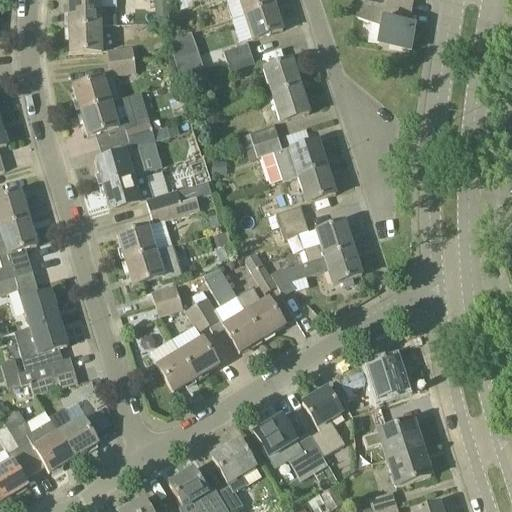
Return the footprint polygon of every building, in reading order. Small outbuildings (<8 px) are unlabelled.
[(68,31),(100,30),(100,29),(115,29),(115,11),(116,11),(115,0),(98,0),(99,3),(67,4),(68,31)] [(169,23),(169,15),(169,0),(154,0),(155,23),(169,23)] [(224,0),(232,23),(244,18),(274,8),(271,0),(224,0)] [(417,0),(358,0),(357,5),(411,14),(413,2),(417,2),(417,0)] [(357,5),(355,20),(380,29),(377,49),(408,54),(413,27),(409,26),(411,14),(357,5)] [(244,18),(252,43),(282,33),(274,8),(244,18)] [(100,30),(68,31),(68,57),(101,55),(100,30)] [(191,34),(171,42),(182,71),(203,63),(191,34)] [(248,47),(223,55),(227,68),(252,60),(248,47)] [(133,51),(107,54),(108,67),(134,64),(133,51)] [(252,60),(227,68),(231,80),(256,71),(252,60)] [(291,62),(262,72),(270,98),(300,89),(291,62)] [(110,80),(135,77),(134,64),(108,67),(110,80)] [(79,116),(110,106),(103,81),(71,90),(79,116)] [(270,98),(279,125),(309,117),(300,89),(270,98)] [(87,140),(118,131),(123,129),(136,126),(132,114),(128,100),(110,106),(79,116),(87,140)] [(127,141),(151,134),(149,126),(148,122),(136,126),(123,129),(127,141)] [(158,123),(149,126),(151,134),(161,132),(158,123)] [(245,152),(278,142),(274,129),(241,140),(245,152)] [(127,141),(131,153),(94,164),(101,190),(146,176),(138,150),(170,140),(167,130),(161,132),(151,134),(127,141)] [(317,143),(288,153),(288,152),(282,154),(278,142),(245,152),(249,164),(273,157),(283,185),(297,180),(326,171),(317,143)] [(211,177),(225,178),(226,165),(212,164),(211,177)] [(326,171),(297,180),(306,208),(335,198),(326,171)] [(154,198),(168,194),(163,174),(149,177),(154,198)] [(150,216),(195,202),(211,197),(207,185),(168,197),(153,201),(147,180),(146,176),(101,190),(109,215),(146,203),(150,216)] [(20,195),(0,200),(0,230),(28,222),(20,195)] [(124,264),(173,249),(172,249),(171,249),(165,225),(199,215),(195,202),(150,216),(153,228),(116,239),(124,264)] [(300,210),(275,218),(279,231),(304,223),(300,210)] [(25,253),(36,249),(28,222),(0,230),(0,264),(2,271),(0,271),(0,284),(31,275),(25,253)] [(308,234),(304,223),(279,231),(271,234),(270,234),(274,245),(308,234)] [(343,224),(314,234),(319,248),(302,254),(306,266),(352,251),(343,224)] [(229,248),(225,234),(224,234),(210,238),(212,245),(214,252),(229,248)] [(173,249),(124,264),(132,289),(162,280),(163,284),(181,279),(173,249)] [(352,251),(306,266),(283,274),(282,273),(281,272),(270,278),(283,300),(295,293),(289,286),(327,273),(332,288),(361,278),(352,251)] [(256,257),(244,264),(263,296),(275,289),(256,257)] [(31,275),(0,284),(0,297),(16,293),(24,317),(28,332),(32,331),(58,322),(50,295),(38,299),(31,275)] [(207,301),(206,301),(196,308),(209,329),(219,323),(239,356),(261,343),(236,301),(221,275),(205,284),(220,310),(215,313),(207,301)] [(175,288),(151,296),(155,308),(179,301),(175,288)] [(267,302),(261,305),(252,291),(236,301),(261,343),(284,329),(267,302)] [(202,295),(192,301),(196,308),(206,301),(202,295)] [(179,301),(155,308),(159,321),(161,320),(164,331),(189,323),(183,313),(179,301)] [(197,336),(209,329),(196,308),(185,314),(197,336)] [(13,336),(25,374),(62,364),(59,352),(66,350),(58,322),(32,331),(28,332),(13,336)] [(6,330),(0,331),(0,336),(1,340),(9,338),(6,330)] [(201,341),(179,355),(178,355),(195,383),(218,369),(201,341)] [(178,355),(179,355),(172,342),(164,347),(151,355),(158,367),(156,368),(173,396),(195,383),(178,355)] [(21,389),(30,386),(73,373),(70,361),(62,364),(25,374),(17,377),(21,389)] [(343,381),(333,387),(344,405),(355,398),(352,394),(366,390),(370,404),(402,394),(393,364),(367,372),(367,374),(343,381)] [(73,373),(30,386),(34,398),(77,385),(73,373)] [(327,391),(302,406),(319,435),(311,439),(324,460),(344,448),(328,422),(341,414),(327,391)] [(102,412),(87,421),(90,426),(96,436),(110,427),(102,412)] [(5,429),(34,477),(45,470),(48,476),(73,462),(49,422),(49,423),(50,425),(31,436),(19,416),(13,414),(10,416),(1,421),(5,429)] [(49,422),(73,462),(97,447),(81,421),(69,428),(61,415),(49,422)] [(310,440),(298,447),(280,419),(253,436),(275,472),(302,455),(309,468),(323,461),(310,440)] [(412,423),(376,434),(377,435),(362,440),(366,453),(381,448),(386,463),(421,452),(412,423)] [(18,451),(5,429),(0,432),(0,444),(8,458),(18,451)] [(261,480),(254,469),(239,444),(211,461),(228,489),(216,496),(226,511),(237,511),(242,509),(235,497),(261,480)] [(386,463),(395,491),(430,479),(421,452),(386,463)] [(11,463),(0,470),(0,500),(2,504),(27,489),(11,463)] [(216,511),(192,472),(168,487),(183,511),(196,503),(201,511),(216,511)] [(334,490),(320,499),(313,503),(318,511),(325,507),(328,511),(333,511),(344,506),(334,490)] [(372,511),(392,511),(397,511),(392,496),(370,503),(372,511)] [(148,511),(142,502),(125,511),(148,511)]
